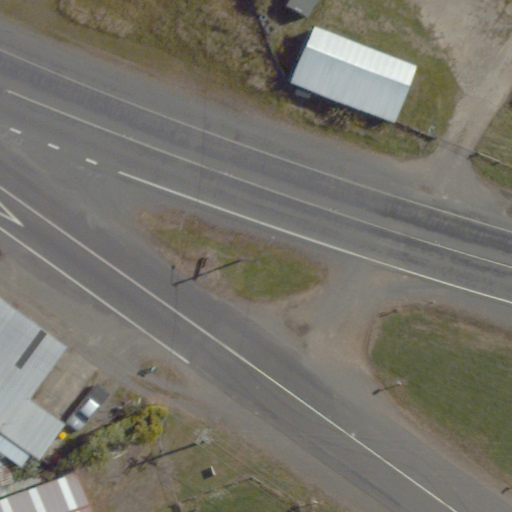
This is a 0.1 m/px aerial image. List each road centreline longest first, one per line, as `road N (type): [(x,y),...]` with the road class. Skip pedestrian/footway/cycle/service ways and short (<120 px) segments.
road 1 (residential): [(0,188),(457,511)]
road 2 (primary): [(511,266),(294,200),(0,90)]
